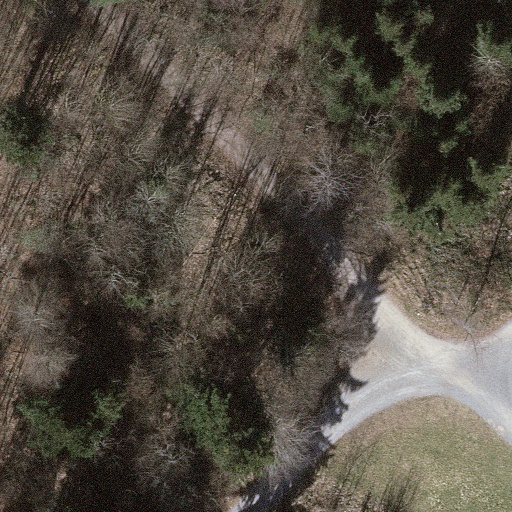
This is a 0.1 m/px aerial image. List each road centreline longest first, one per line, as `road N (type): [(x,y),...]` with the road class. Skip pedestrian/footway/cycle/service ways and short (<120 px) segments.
road 1 (track): [(412,347),(296,210),(84,0)]
road 2 (track): [(412,347),(252,511)]
